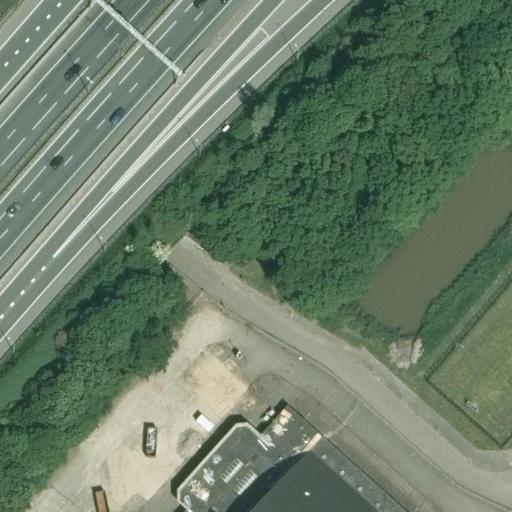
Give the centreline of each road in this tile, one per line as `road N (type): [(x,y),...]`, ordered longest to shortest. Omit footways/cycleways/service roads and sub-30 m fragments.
road 1 (unclassified): [(510,492),(451,459),(335,362),(233,299),(0,101)]
road 2 (motorway): [(52,258),(322,0)]
road 3 (motorway): [(52,258),(274,0)]
road 4 (motorway): [(0,241),(215,0)]
road 5 (motorway): [(134,0),(0,146)]
